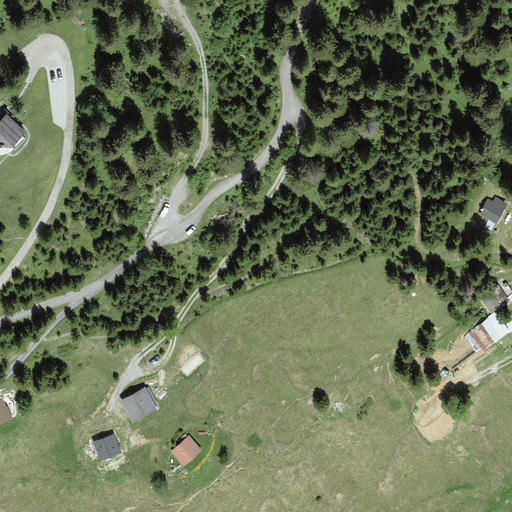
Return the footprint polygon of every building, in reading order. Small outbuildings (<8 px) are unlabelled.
[(0,147),(26,145),(35,135),(12,115),(0,128),(0,147)] [(501,203),(494,200),(487,216),(508,226),(511,215),(511,202),(503,198),(501,203)] [(501,315),(511,305),(511,304),(502,293),(490,303),(501,315)] [(511,317),(507,321),(503,315),(476,334),(491,355),(511,339),(511,317)] [(167,411),(153,388),(130,403),(144,425),(167,411)] [(0,429),(19,419),(9,400),(0,404),(0,429)] [(128,455),(119,435),(98,445),(107,465),(128,455)] [(209,452),(194,437),(177,454),(192,469),(209,452)]
